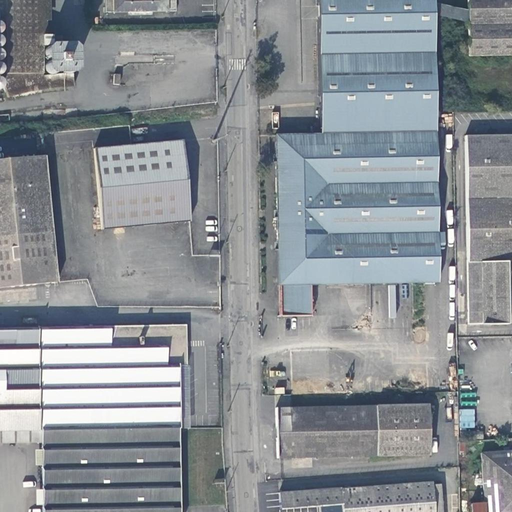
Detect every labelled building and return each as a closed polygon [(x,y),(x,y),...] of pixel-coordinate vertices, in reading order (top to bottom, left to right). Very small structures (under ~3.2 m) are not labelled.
[(53,34),(48,33),(50,0),(8,0),(7,25),(0,0),(0,85),(5,84),(8,98),(59,85),(60,74),(81,69),(74,41),(55,40),(53,34)] [(106,0),(106,12),(176,11),(175,0),(106,0)] [(311,286),(326,285),(384,284),(438,283),(435,14),(435,3),(434,0),(317,0),(320,135),(276,136),(278,286),(280,286),(280,316),(278,316),(278,317),(312,317),(311,286)] [(511,0),(466,0),(467,27),(467,57),(511,56),(511,0)] [(466,15),(435,3),(435,14),(467,27),(466,15)] [(511,134),(465,135),(469,324),(511,324),(511,262),(511,261),(511,134)] [(95,150),(97,175),(102,229),(102,230),(190,222),(183,141),(132,146),(95,150)] [(0,153),(0,161),(44,157),(42,144),(4,147),(5,153),(0,153)] [(44,157),(0,161),(0,289),(57,283),(46,157),(44,157)] [(0,431),(41,432),(178,429),(177,367),(187,367),(187,326),(0,328),(0,431)] [(177,367),(178,429),(188,428),(187,367),(177,367)] [(276,408),(278,458),(430,455),(428,405),(276,408)] [(179,511),(180,507),(178,429),(41,432),(42,443),(42,450),(42,465),(43,490),(43,505),(42,511),(179,511)] [(0,443),(42,443),(41,432),(0,431),(0,443)] [(511,511),(511,451),(480,454),(484,503),(470,503),(470,511),(511,511)] [(433,511),(431,484),(431,482),(341,489),(341,487),(279,493),(281,510),(319,506),(319,511),(433,511)] [(441,511),(439,484),(431,484),(433,511),(441,511)]
